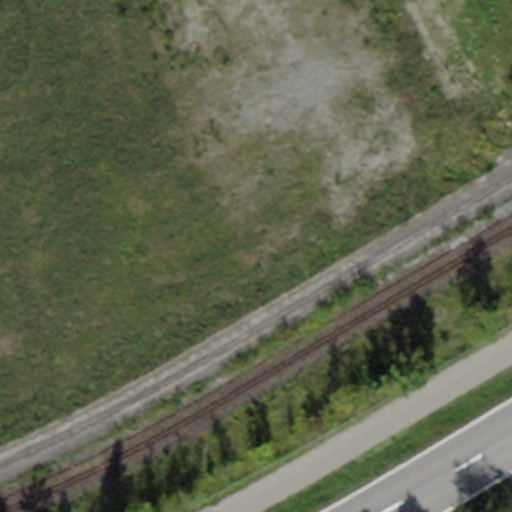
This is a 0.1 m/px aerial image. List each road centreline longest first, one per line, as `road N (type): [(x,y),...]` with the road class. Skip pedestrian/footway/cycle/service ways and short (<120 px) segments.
road 1 (unknown): [(0,483),(159,419),(511,190)]
road 2 (primary): [(511,439),(388,511)]
